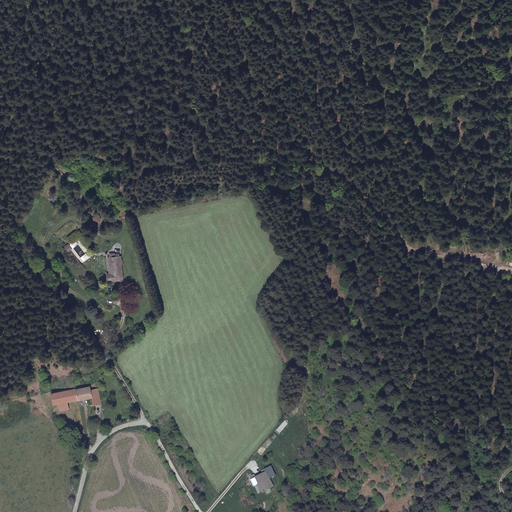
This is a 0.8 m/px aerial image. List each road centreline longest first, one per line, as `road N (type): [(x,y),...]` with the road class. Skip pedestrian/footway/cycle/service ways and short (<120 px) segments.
road 1 (track): [(511,271),(406,246),(334,176),(315,94),(275,0)]
road 2 (residential): [(144,418),(100,438),(73,511)]
